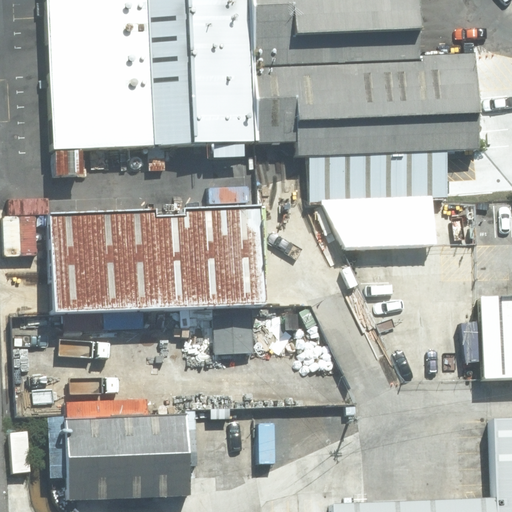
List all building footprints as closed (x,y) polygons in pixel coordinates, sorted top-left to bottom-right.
[(237,0),(27,0),(36,160),(246,149),(242,70),(237,0)] [(237,0),(242,70),(411,62),(407,0),(237,0)] [(242,70),(246,149),(284,148),(284,161),(298,161),(440,153),(468,152),(464,59),(411,62),(242,70)] [(443,202),(440,153),(298,161),(300,209),(443,202)] [(250,212),(37,218),(40,322),(252,316),(250,212)] [(511,300),(475,302),(476,383),(511,381),(511,300)] [(179,418),(53,424),(56,505),(180,502),(179,418)] [(483,502),(483,511),(511,511),(511,421),(482,423),(483,502)] [(483,511),(483,502),(321,509),(321,511),(483,511)]
